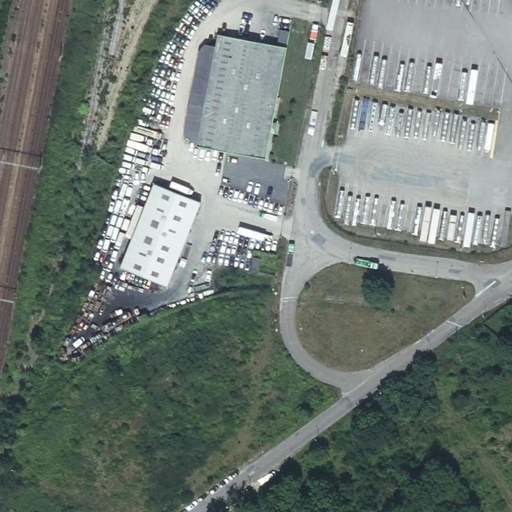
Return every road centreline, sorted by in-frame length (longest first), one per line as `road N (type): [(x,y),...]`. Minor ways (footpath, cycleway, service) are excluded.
road 1 (unknown): [(306,163),(468,182),(495,174),(483,95),(439,46),(379,0)]
road 2 (tertiary): [(197,511),(511,285)]
road 3 (unknown): [(316,236),(250,227),(215,211),(175,149),(191,45),(257,0)]
